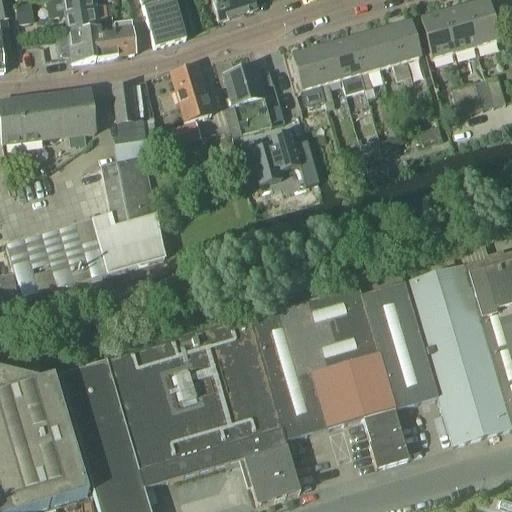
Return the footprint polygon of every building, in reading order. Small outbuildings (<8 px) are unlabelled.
[(0,0),(0,23),(9,22),(7,9),(4,0),(0,0)] [(69,0),(61,1),(66,36),(99,31),(97,21),(106,20),(105,9),(96,10),(94,0),(69,0)] [(137,0),(139,6),(141,12),(153,53),(184,44),(172,0),(137,0)] [(207,0),(217,26),(237,20),(229,0),(207,0)] [(229,0),(237,20),(255,14),(255,12),(250,0),(229,0)] [(464,13),(475,52),(496,46),(497,46),(491,24),(486,7),(484,7),(464,13)] [(18,10),(18,20),(30,19),(30,9),(18,10)] [(452,57),(453,58),(475,52),(464,13),(442,19),(452,57)] [(431,64),(453,58),(452,57),(442,19),(420,25),(419,26),(430,64),(431,64)] [(90,42),(94,65),(134,59),(129,24),(112,27),(112,29),(112,32),(113,39),(90,42)] [(0,76),(2,76),(0,58),(0,55),(9,55),(7,37),(5,37),(4,27),(0,27),(0,76)] [(388,34),(402,83),(407,95),(415,93),(413,88),(425,85),(419,62),(409,28),(408,29),(408,28),(388,34)] [(66,36),(70,64),(71,68),(94,65),(90,42),(113,39),(112,32),(112,29),(99,31),(66,36)] [(368,39),(378,74),(391,71),(396,85),(402,83),(388,34),(368,39)] [(350,45),(363,95),(370,93),(366,78),(378,74),(368,39),(350,45)] [(34,42),(20,44),(21,52),(35,50),(34,42)] [(330,50),(340,85),(352,82),(356,97),(363,95),(350,45),(330,50)] [(309,56),(324,106),(331,104),(327,89),(340,85),(330,50),(309,56)] [(317,108),(324,106),(309,56),(291,61),(291,62),(290,62),(299,96),(301,96),(313,93),(317,108)] [(201,86),(196,69),(169,77),(183,127),(210,120),(201,86)] [(232,111),(240,139),(269,131),(261,103),(261,102),(259,93),(255,79),(253,71),(223,79),(232,111)] [(489,104),(491,112),(504,109),(498,87),(496,81),(484,84),(489,104)] [(462,90),(470,118),(482,115),(480,107),(479,107),(474,87),(462,90)] [(112,231),(93,237),(105,279),(162,262),(143,161),(147,160),(141,124),(135,125),(134,122),(130,90),(130,88),(111,91),(115,126),(117,140),(112,141),(115,166),(99,169),(109,219),(112,231)] [(451,100),(457,122),(470,118),(462,90),(450,94),(451,100)] [(93,139),(87,94),(0,105),(0,142),(1,151),(70,142),(71,151),(84,149),(82,140),(93,139)] [(232,111),(224,113),(232,141),(240,139),(232,111)] [(142,125),(153,172),(162,170),(151,123),(142,125)] [(170,151),(200,143),(195,126),(165,134),(170,151)] [(429,146),(425,135),(418,137),(421,148),(429,146)] [(269,149),(248,155),(258,190),(280,184),(278,177),(298,171),(304,191),(318,188),(306,145),(293,149),(291,142),(287,143),(285,136),(267,141),(269,149)] [(397,155),(394,142),(377,146),(381,159),(397,155)] [(365,174),(363,168),(363,167),(354,170),(356,177),(365,174)] [(195,189),(206,195),(213,180),(202,175),(195,189)] [(510,433),(511,434),(511,433),(511,256),(502,259),(501,255),(485,260),(487,264),(482,265),(462,271),(510,433)] [(403,288),(436,403),(450,452),(511,434),(510,433),(462,271),(403,288)] [(16,297),(12,277),(0,278),(0,298),(0,300),(16,297)] [(392,416),(393,416),(436,403),(403,288),(402,289),(359,301),(376,360),(392,416)] [(284,448),(284,447),(361,425),(368,449),(367,449),(374,474),(408,465),(393,416),(392,416),(376,360),(359,301),(356,292),(248,324),(283,447),(284,448)] [(57,380),(95,511),(147,511),(142,494),(242,465),(255,510),(299,497),(284,447),(284,448),(283,447),(248,324),(57,380)] [(0,511),(41,511),(85,499),(51,383),(36,387),(0,378),(0,511)] [(434,439),(439,456),(450,453),(445,436),(434,439)]
